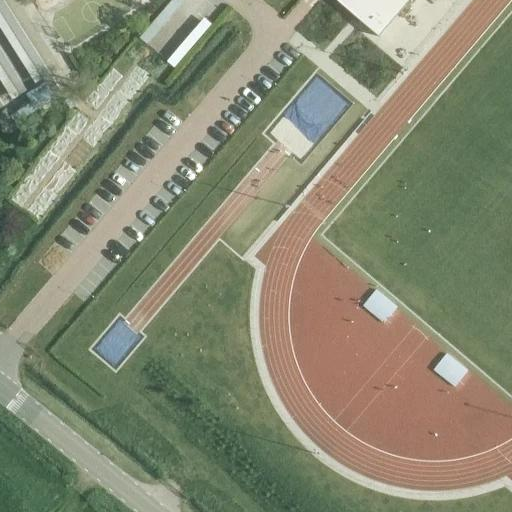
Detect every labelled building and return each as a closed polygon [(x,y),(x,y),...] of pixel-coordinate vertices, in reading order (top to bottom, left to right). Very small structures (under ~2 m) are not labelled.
[(7,0),(0,0),(0,108),(15,100),(22,112),(58,92),(7,0)] [(31,0),(38,10),(45,22),(63,49),(78,39),(53,0),(31,0)] [(337,0),(335,2),(378,38),(410,0),(337,0)] [(173,68),(210,24),(201,17),(165,61),(173,68)] [(407,419),(378,451),(424,493),(454,460),(407,419)] [(457,433),(451,440),(471,457),(478,450),(457,433)] [(431,511),(482,511),(502,488),(471,463),(431,511)]
